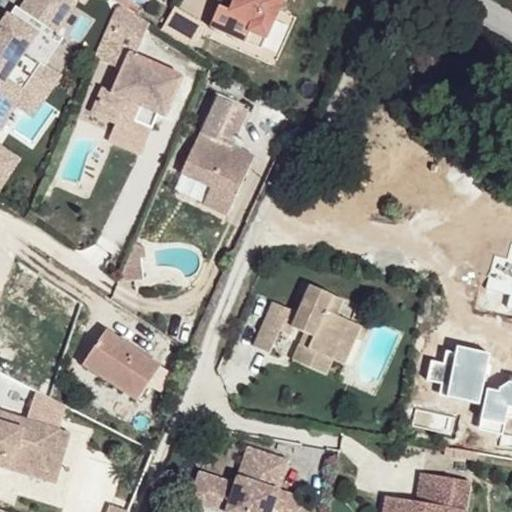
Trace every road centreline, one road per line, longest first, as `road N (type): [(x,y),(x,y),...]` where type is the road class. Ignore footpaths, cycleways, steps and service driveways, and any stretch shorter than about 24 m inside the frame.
road 1 (residential): [(385,0),(220,310),(142,511)]
road 2 (residential): [(194,76),(107,260),(81,264),(0,212)]
